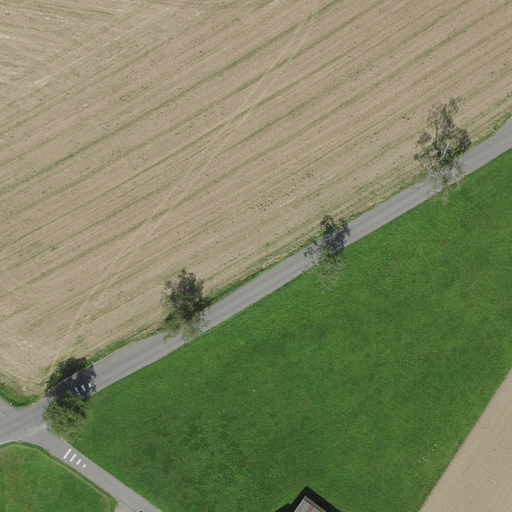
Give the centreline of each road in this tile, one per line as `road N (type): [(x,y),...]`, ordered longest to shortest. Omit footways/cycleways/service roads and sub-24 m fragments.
road 1 (residential): [(511,134),(23,423)]
road 2 (unclassified): [(23,423),(145,511)]
